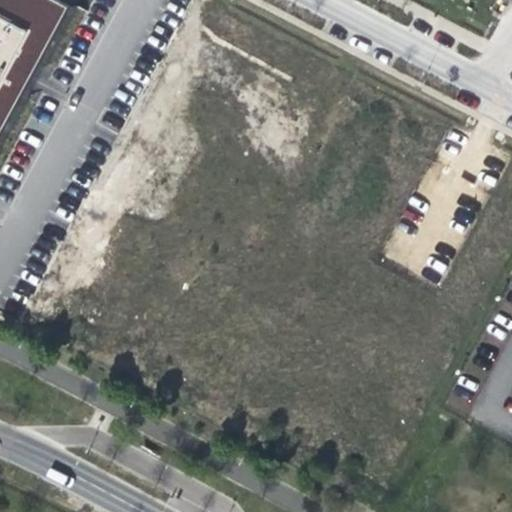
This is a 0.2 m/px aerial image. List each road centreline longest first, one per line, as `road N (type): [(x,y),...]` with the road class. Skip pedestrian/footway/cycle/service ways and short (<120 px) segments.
road 1 (residential): [(319,0),(511,98)]
road 2 (tertiary): [(0,450),(125,511)]
